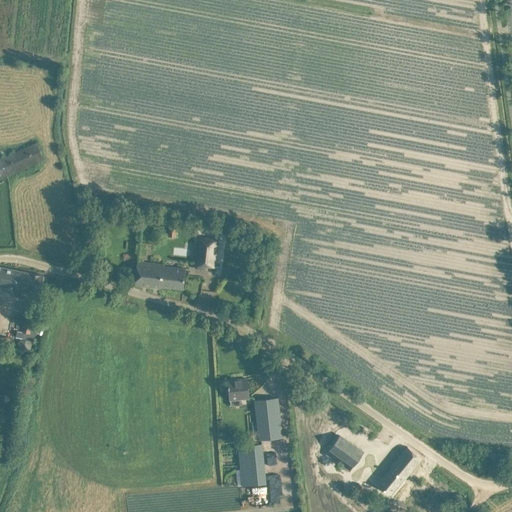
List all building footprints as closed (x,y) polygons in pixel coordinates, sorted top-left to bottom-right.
[(0,177),(44,159),(37,143),(0,158),(0,177)] [(208,262),(214,263),(217,239),(199,237),(198,249),(201,249),(199,259),(197,259),(196,267),(207,269),(207,268),(208,262)] [(163,263),(137,260),(135,284),(161,287),(161,286),(183,288),(186,267),(163,264),(163,263)] [(0,266),(0,285),(40,293),(43,275),(0,266)] [(16,337),(20,338),(18,349),(30,352),(32,340),(34,341),(37,325),(19,321),(17,330),(17,331),(16,337)] [(240,395),(240,398),(249,397),(247,378),(228,380),(228,382),(227,382),(228,385),(229,385),(230,396),(240,395)] [(278,397),(254,400),(258,440),(282,437),(278,397)] [(325,454),(349,471),(370,442),(347,425),(325,454)] [(266,483),(262,443),(238,445),(240,469),(235,469),(238,486),(266,483)] [(405,477),(405,478),(422,458),(407,446),(391,466),(392,467),(379,483),(392,493),(405,477)] [(489,460),(504,461),(504,454),(490,452),(489,460)] [(273,472),(282,471),(282,461),(273,462),(273,472)] [(356,468),(352,476),(365,482),(369,474),(356,468)] [(354,479),(349,486),(361,495),(367,499),(372,491),(354,479)] [(291,511),(289,490),(225,499),(226,511),(291,511)] [(378,490),(373,496),(382,504),(387,498),(378,490)]
